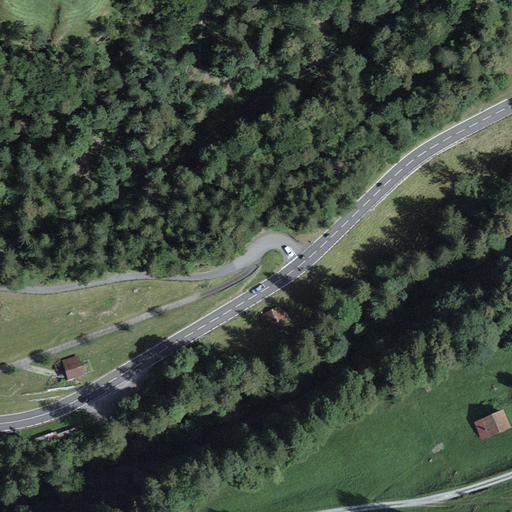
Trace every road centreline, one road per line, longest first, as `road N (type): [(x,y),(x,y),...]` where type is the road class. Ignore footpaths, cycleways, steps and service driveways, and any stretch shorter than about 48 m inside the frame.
road 1 (primary): [(303,262),(85,395),(0,423)]
road 2 (unclassified): [(0,287),(209,275),(270,241),(289,245),(303,262)]
road 3 (primary): [(511,105),(400,169),(303,262)]
road 4 (track): [(343,511),(511,475)]
